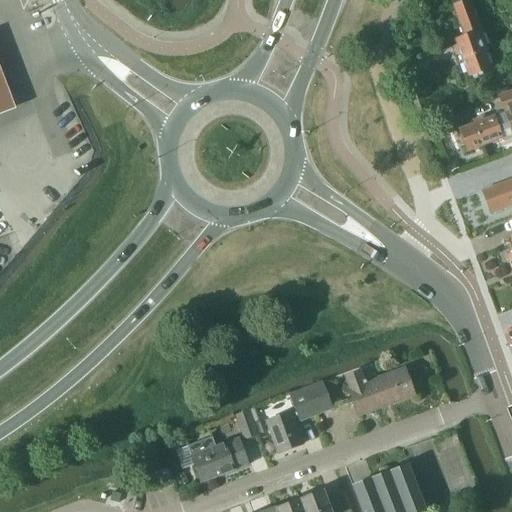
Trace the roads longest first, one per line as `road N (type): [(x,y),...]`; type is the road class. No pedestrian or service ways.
road 1 (residential): [(497,398),(180,511)]
road 2 (primary): [(0,433),(99,355),(228,215)]
road 3 (primary): [(174,178),(142,236),(0,368)]
road 4 (secondary): [(497,398),(462,314),(419,268),(374,240)]
road 5 (primary): [(286,123),(333,0)]
